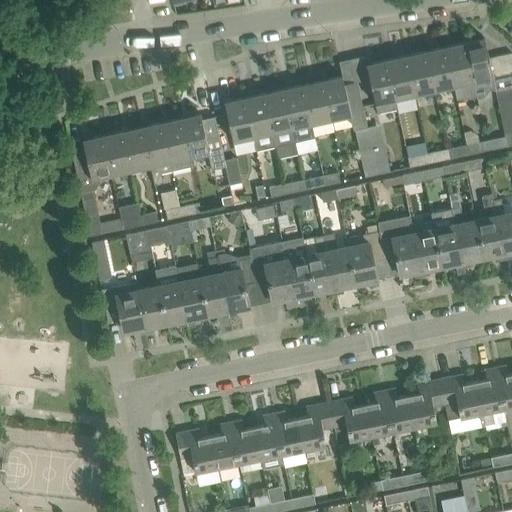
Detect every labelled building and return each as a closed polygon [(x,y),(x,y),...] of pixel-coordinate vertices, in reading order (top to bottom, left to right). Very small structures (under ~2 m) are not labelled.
[(491,88),(496,90),(493,80),(493,76),(491,68),(489,57),(485,38),(464,42),(477,97),(477,99),(482,97),(491,88)] [(477,97),(464,42),(445,46),(454,85),(457,99),(463,98),(472,98),(477,97)] [(445,46),(426,51),(434,89),(454,85),(445,46)] [(406,55),(415,94),(434,89),(426,51),(406,55)] [(489,57),(491,68),(511,63),(511,52),(489,57)] [(395,98),(415,94),(406,55),(387,59),(395,98)] [(367,64),(371,83),(378,113),(397,109),(395,98),(387,59),(367,64)] [(493,76),(493,80),(511,75),(511,63),(491,68),(493,76)] [(353,81),(344,83),(343,75),(322,80),(331,119),(351,114),(353,124),(362,122),(353,81)] [(496,90),(511,86),(511,75),(493,80),(496,90)] [(322,80),(303,84),(312,123),(331,119),(322,80)] [(303,84),(284,89),(296,142),(315,137),(312,123),(303,84)] [(498,101),(511,98),(511,86),(496,90),(498,101)] [(276,146),(296,142),(284,89),(264,93),(273,132),(276,146)] [(276,146),(273,132),(264,93),(245,97),(254,136),(256,150),(276,146)] [(233,141),(254,136),(245,97),(225,102),(233,141)] [(511,98),(498,101),(500,113),(511,110),(511,98)] [(511,110),(500,113),(503,124),(511,121),(511,110)] [(201,113),(181,118),(189,157),(208,153),(212,169),(225,166),(224,160),(215,116),(202,119),(201,113)] [(191,166),(189,157),(181,118),(161,122),(170,161),(172,170),(191,166)] [(505,135),(511,133),(511,121),(503,124),(505,135)] [(172,170),(170,161),(161,122),(142,126),(150,165),(154,183),(163,181),(161,173),(172,170)] [(122,131),(131,170),(150,165),(142,126),(122,131)] [(122,131),(103,135),(112,174),(131,170),(122,131)] [(84,145),(71,148),(81,191),(86,215),(98,212),(93,189),(96,188),(101,176),(111,174),(112,174),(103,135),(83,139),(84,145)] [(469,154),(484,151),(482,141),(467,144),(469,154)] [(454,157),(469,154),(467,144),(452,147),(454,157)] [(379,173),(390,170),(384,145),(373,148),(379,173)] [(379,173),(373,148),(360,151),(366,176),(379,173)] [(430,162),(445,159),(443,149),(428,153),(430,162)] [(428,153),(408,157),(410,167),(430,162),(428,153)] [(224,160),(225,166),(229,184),(241,182),(237,158),(224,160)] [(466,171),(481,168),(479,158),(464,162),(466,171)] [(444,166),(446,175),(466,171),(464,162),(444,166)] [(425,180),(441,176),(439,167),(423,170),(425,180)] [(410,183),(425,180),(423,170),(408,174),(410,183)] [(339,172),(323,175),(326,185),(341,182),(339,172)] [(312,188),(326,185),(323,175),(310,178),(312,188)] [(404,184),(402,175),(382,179),(384,187),(404,182),(404,184)] [(304,179),(284,183),(287,193),(306,189),(304,179)] [(494,182),(490,183),(492,193),(505,259),(511,257),(511,251),(511,250),(511,211),(505,213),(503,204),(502,197),(497,198),(494,182)] [(269,187),(271,197),(287,193),(284,183),(269,187)] [(337,189),(339,198),(357,194),(355,185),(337,189)] [(321,193),(323,202),(339,198),(337,189),(321,193)] [(498,260),(505,259),(492,193),(481,196),(482,202),(485,217),(476,219),(483,257),(496,254),(498,260)] [(221,197),(223,207),(232,205),(230,195),(221,197)] [(296,197),(298,207),(312,204),(309,195),(296,197)] [(279,201),(282,211),(298,207),(296,197),(279,201)] [(181,205),(183,215),(201,212),(199,201),(181,205)] [(124,228),(143,224),(141,214),(138,202),(118,207),(121,218),(124,228)] [(165,208),(167,219),(183,215),(181,205),(178,206),(167,208),(165,208)] [(476,219),(463,222),(460,206),(452,208),(464,267),(472,266),(470,259),(483,257),(476,219)] [(464,267),(452,208),(444,210),(447,225),(434,228),(442,265),(455,262),(456,269),(457,274),(466,273),(464,267)] [(241,210),(232,212),(227,220),(238,227),(243,219),(241,210)] [(143,224),(158,221),(156,211),(141,214),(143,224)] [(377,222),(379,230),(385,261),(397,259),(400,274),(414,271),(415,277),(423,276),(412,223),(410,215),(377,222)] [(191,230),(205,227),(203,217),(189,220),(191,230)] [(90,236),(124,228),(121,218),(100,223),(88,225),(90,236)] [(175,233),(191,230),(189,220),(173,224),(175,233)] [(420,221),(412,223),(423,276),(430,274),(429,268),(442,265),(434,228),(422,230),(420,221)] [(171,241),(170,235),(167,225),(147,229),(151,245),(171,241)] [(147,229),(127,234),(125,234),(130,256),(152,252),(150,245),(151,245),(147,229)] [(349,246),(348,246),(356,283),(369,280),(370,287),(379,285),(378,284),(374,264),(385,261),(379,230),(347,237),(349,246)] [(334,233),(324,235),(336,294),(344,292),(343,286),(356,283),(348,246),(338,248),(334,233)] [(324,235),(303,239),(314,292),(327,289),(329,295),(336,294),(324,235)] [(283,241),(256,246),(253,236),(247,237),(251,253),(256,281),(268,279),(273,300),(286,298),(287,304),(295,302),(283,243),(283,241)] [(102,251),(106,247),(104,239),(91,242),(96,262),(103,260),(102,251)] [(303,239),(283,243),(295,302),(303,301),(301,294),(314,292),(303,239)] [(224,249),(216,250),(229,316),(237,314),(236,308),(249,305),(245,284),(256,281),(251,253),(238,256),(225,253),(224,249)] [(200,276),(207,314),(220,311),(222,317),(229,316),(216,250),(206,252),(211,274),(200,276)] [(207,314),(200,276),(197,262),(176,267),(188,324),(196,323),(195,316),(207,314)] [(158,285),(166,322),(179,320),(180,326),(188,324),(176,267),(176,265),(168,267),(171,282),(158,285)] [(139,335),(147,333),(136,281),(101,289),(108,322),(122,319),(124,331),(138,328),(139,335)] [(137,281),(136,281),(147,333),(155,331),(153,325),(166,322),(158,285),(139,289),(137,281)] [(504,407),(511,405),(511,372),(508,374),(506,365),(495,367),(504,407)] [(507,421),(504,407),(495,367),(485,369),(487,378),(476,380),(482,412),(485,425),(507,421)] [(445,403),(448,419),(461,416),(482,412),(476,380),(465,383),(463,373),(440,378),(445,403)] [(434,405),(445,403),(440,378),(417,383),(419,392),(408,394),(415,426),(437,421),(434,405)] [(415,426),(408,394),(397,397),(396,388),(385,390),(393,430),(415,426)] [(365,403),(371,434),(393,430),(385,390),(374,392),(376,401),(365,403)] [(351,439),(371,434),(365,403),(354,405),(352,396),(329,401),(334,425),(347,423),(351,439)] [(308,415),(297,417),(304,449),(327,445),(327,443),(323,428),(334,425),(329,401),(306,406),(308,415)] [(274,412),(282,453),(304,449),(297,417),(287,419),(285,410),(274,412)] [(254,426),(261,458),(282,453),(274,412),(263,415),(265,424),(254,426)] [(239,462),(261,458),(254,426),(244,428),(242,419),(231,421),(239,462)] [(218,467),(239,462),(231,421),(220,424),(222,433),(211,435),(218,467)] [(199,428),(176,433),(181,458),(184,473),(195,470),(195,471),(218,467),(211,435),(200,437),(199,428)] [(506,454),(491,457),(493,467),(508,464),(506,454)] [(511,468),(495,472),(499,493),(511,490),(511,468)] [(425,471),(408,474),(410,484),(427,481),(425,471)] [(396,476),(381,479),(383,489),(398,486),(396,476)] [(474,476),(462,479),(469,511),(481,509),(474,476)] [(427,486),(406,491),(408,500),(429,496),(427,486)] [(384,496),(386,505),(408,500),(406,491),(384,496)] [(299,506),(315,503),(314,494),(312,495),(300,497),(297,498),(299,506)] [(272,511),(288,509),(287,500),(270,503),(272,511)] [(256,511),(271,511),(272,511),(270,503),(255,506),(256,511)]
